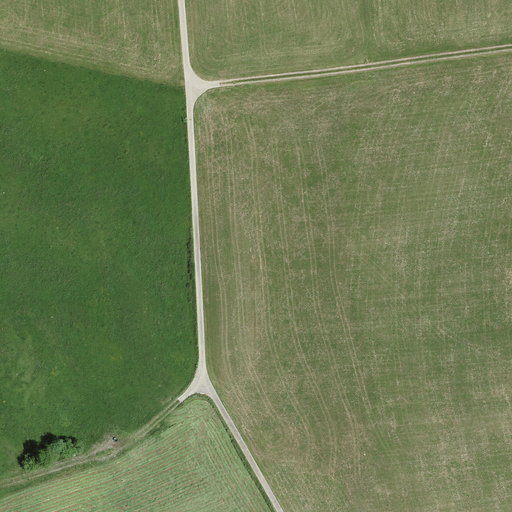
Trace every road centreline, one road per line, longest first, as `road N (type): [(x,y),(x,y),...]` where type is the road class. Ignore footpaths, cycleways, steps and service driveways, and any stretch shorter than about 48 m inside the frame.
road 1 (track): [(182,0),(204,379),(280,511)]
road 2 (track): [(188,86),(511,46)]
road 3 (track): [(0,486),(130,441),(204,379)]
